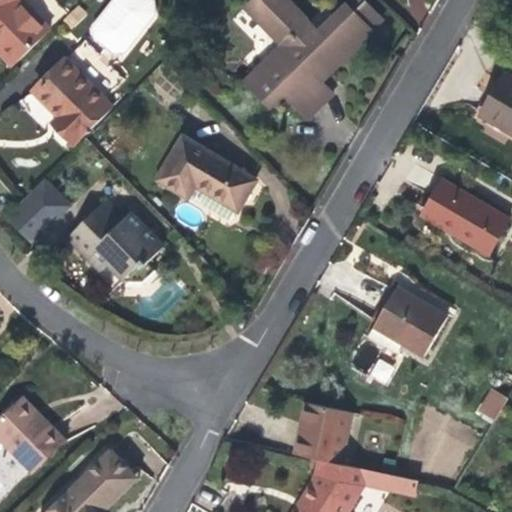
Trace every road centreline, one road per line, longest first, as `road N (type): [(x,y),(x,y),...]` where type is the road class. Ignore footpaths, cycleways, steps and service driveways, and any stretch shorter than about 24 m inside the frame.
road 1 (unclassified): [(463,0),(229,393)]
road 2 (unclassified): [(229,393),(136,366),(89,342),(0,266)]
road 3 (unclassified): [(160,511),(229,393)]
